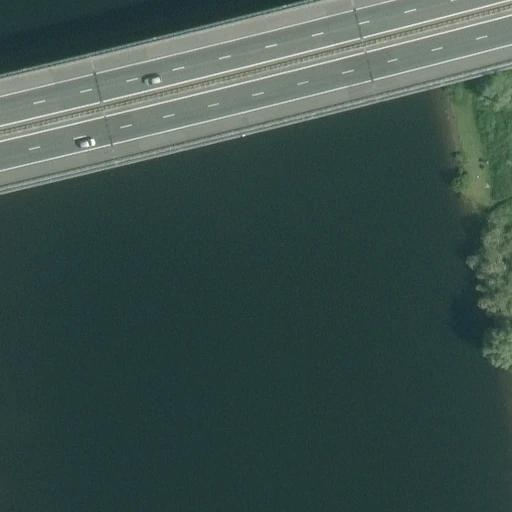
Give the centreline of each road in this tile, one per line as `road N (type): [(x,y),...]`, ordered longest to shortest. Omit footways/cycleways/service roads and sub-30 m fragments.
road 1 (motorway): [(0,157),(511,30)]
road 2 (motorway): [(456,0),(0,112)]
